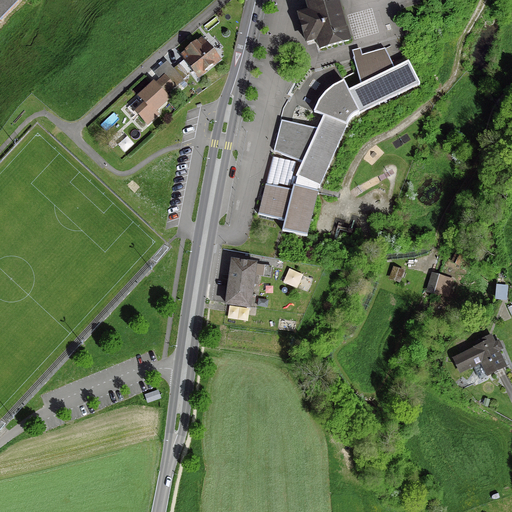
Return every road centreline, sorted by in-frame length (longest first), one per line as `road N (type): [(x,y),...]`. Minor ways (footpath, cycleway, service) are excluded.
road 1 (tertiary): [(254,0),(202,246),(186,368)]
road 2 (residential): [(0,152),(29,121),(47,116),(68,132),(221,0)]
road 3 (residential): [(0,443),(47,411),(145,372),(186,368)]
road 4 (track): [(425,263),(474,169),(494,105),(511,87)]
road 5 (tertiary): [(186,368),(158,511)]
